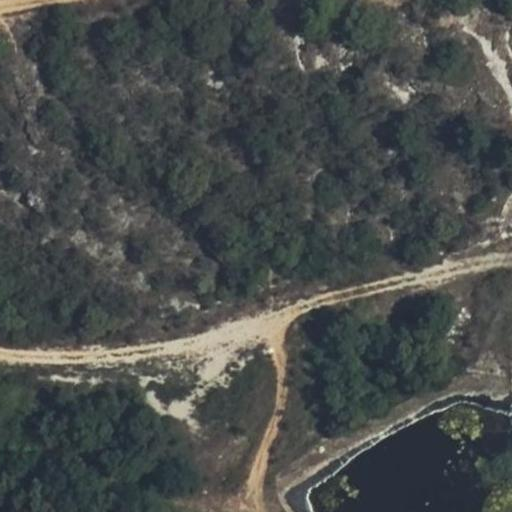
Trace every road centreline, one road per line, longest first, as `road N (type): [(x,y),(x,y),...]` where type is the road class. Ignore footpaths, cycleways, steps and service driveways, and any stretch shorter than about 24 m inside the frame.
road 1 (track): [(0,352),(51,359),(138,353),(449,266),(511,258)]
road 2 (track): [(263,511),(252,500),(212,511),(0,445)]
road 3 (track): [(252,500),(282,380),(272,320)]
